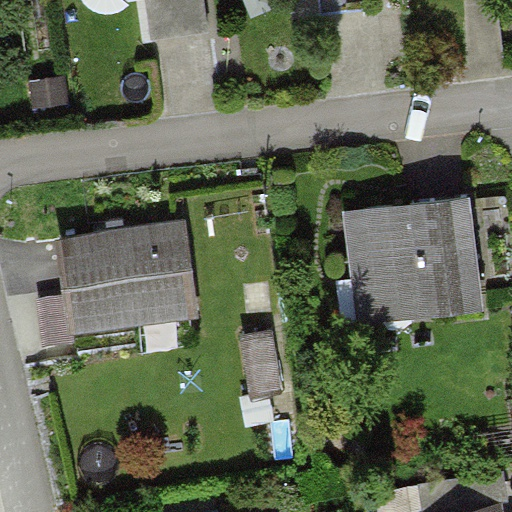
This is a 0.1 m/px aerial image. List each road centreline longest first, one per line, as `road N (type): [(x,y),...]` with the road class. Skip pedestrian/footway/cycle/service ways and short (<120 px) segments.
road 1 (residential): [(0,166),(511,107)]
road 2 (residential): [(0,383),(29,511)]
